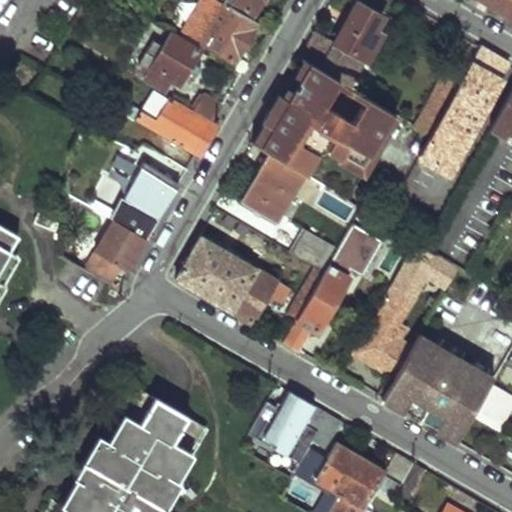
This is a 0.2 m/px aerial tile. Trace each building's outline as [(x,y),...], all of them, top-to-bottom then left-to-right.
[(258,23),(217,0),(199,0),(182,29),(236,60),(258,23)] [(260,0),(234,0),(233,3),(253,13),(260,0)] [(511,0),(481,0),(493,7),(511,18),(511,0)] [(349,86),(379,33),(371,28),(379,13),(357,2),(334,41),(313,29),(298,56),(341,81),(349,86)] [(199,50),(170,33),(144,77),(163,87),(170,75),(180,80),(187,69),(202,66),(193,60),(199,50)] [(501,59),(477,45),(462,73),(428,136),(417,156),(446,170),(506,62),(501,59)] [(302,171),(346,198),(394,114),(365,95),(353,113),(331,98),(341,81),(298,56),(288,72),(299,78),(294,89),(283,83),(250,140),(268,151),(302,171)] [(428,136),(462,73),(445,64),(412,125),(428,136)] [(511,84),(485,132),(511,148),(511,84)] [(158,120),(170,99),(152,90),(141,109),(158,120)] [(203,91),(193,109),(212,120),(222,102),(203,91)] [(198,155),(216,121),(212,120),(193,109),(171,97),(170,99),(158,120),(141,109),(139,108),(134,119),(193,154),(198,155)] [(273,221),(302,171),(268,151),(239,200),(273,221)] [(178,183),(144,161),(107,224),(132,242),(142,228),(147,231),(178,183)] [(88,164),(68,164),(64,208),(87,209),(88,164)] [(435,219),(395,197),(382,219),(421,243),(435,219)] [(61,212),(45,202),(37,219),(52,229),(61,212)] [(0,306),(12,284),(7,282),(21,254),(12,248),(21,232),(0,220),(0,306)] [(331,241),(305,226),(289,252),(312,266),(315,268),(331,241)] [(279,282),(198,233),(175,277),(194,288),(240,314),(249,320),(263,294),(270,298),(279,282)] [(453,266),(416,245),(352,351),(372,363),(392,375),(414,338),(401,330),(410,317),(401,313),(428,267),(446,277),(453,266)] [(336,247),(322,272),(282,340),(297,347),(309,327),(316,331),(347,277),(341,274),(353,256),(336,247)] [(315,268),(312,266),(273,334),(282,340),(322,272),(315,268)] [(490,375),(417,332),(414,338),(392,375),(380,397),(424,423),(453,440),(469,413),(488,381),(490,375)] [(511,399),(511,395),(488,381),(469,413),(494,428),(511,399)] [(311,438),(326,412),(309,402),(289,391),(279,408),(265,400),(246,433),(261,441),(264,437),(275,443),(271,448),(297,461),(311,438)] [(178,483),(206,430),(186,419),(140,394),(136,392),(106,446),(98,441),(60,510),(65,511),(64,511),(169,511),(183,486),(178,483)] [(324,511),(359,454),(340,443),(334,439),(343,422),(326,412),(311,438),(328,449),(312,477),(326,485),(310,511),(324,511)] [(397,489),(411,462),(396,454),(388,470),(359,454),(324,511),(336,511),(346,497),(361,505),(379,476),(397,489)] [(438,477),(411,462),(397,489),(394,494),(406,502),(411,492),(425,500),(438,477)] [(360,511),(363,506),(361,505),(346,497),(336,511),(360,511)]
